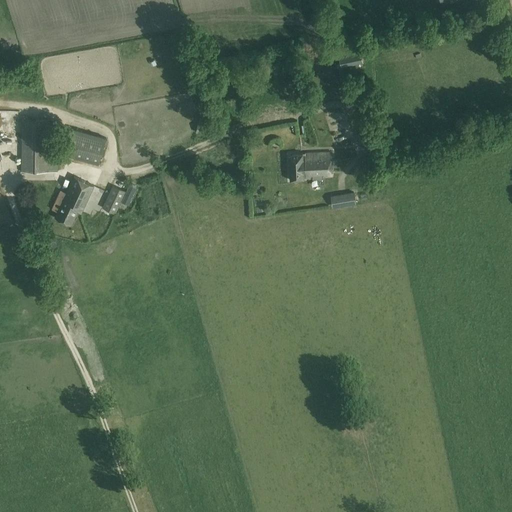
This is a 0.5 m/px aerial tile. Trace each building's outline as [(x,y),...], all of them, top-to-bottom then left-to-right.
[(345,56),(338,57),(341,68),(348,66),(345,56)] [(22,119),(21,171),(57,171),(57,157),(49,157),(49,119),(22,119)] [(198,122),(196,132),(209,135),(212,126),(198,122)] [(72,133),(65,155),(97,164),(102,150),(92,147),(94,139),(72,133)] [(10,158),(10,136),(0,136),(0,154),(0,158),(10,158)] [(288,155),(291,180),(303,178),(312,178),(312,179),(323,180),(323,177),(331,177),(330,152),(302,153),(288,155)] [(55,217),(62,220),(71,224),(77,210),(81,212),(93,184),(74,175),(66,192),(62,202),(55,217)] [(115,213),(125,191),(112,185),(99,212),(112,218),(115,213)] [(333,207),(356,204),(355,192),(332,195),(333,207)]
